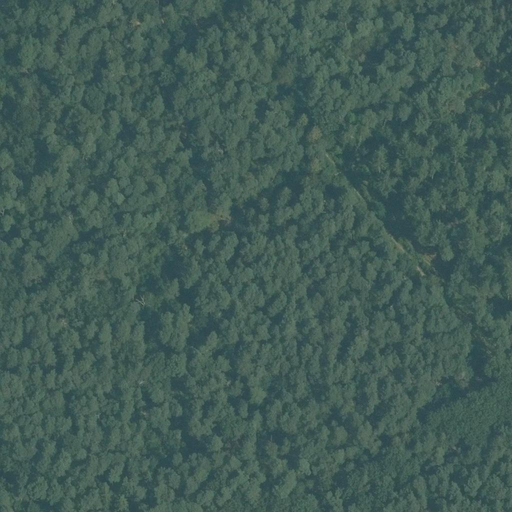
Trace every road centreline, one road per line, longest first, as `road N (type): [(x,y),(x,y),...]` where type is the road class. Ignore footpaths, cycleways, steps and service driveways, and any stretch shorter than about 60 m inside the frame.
road 1 (track): [(511,71),(212,239),(102,280),(30,269),(0,278)]
road 2 (track): [(225,0),(230,38),(511,384)]
road 3 (unknown): [(280,0),(292,28),(288,54),(304,68),(318,105),(338,108),(347,127),(344,161),(457,289),(511,370)]
road 4 (track): [(0,259),(34,166),(58,133),(101,85),(225,0)]
road 5 (track): [(511,371),(499,368),(237,511)]
road 6 (unknown): [(511,385),(278,511)]
